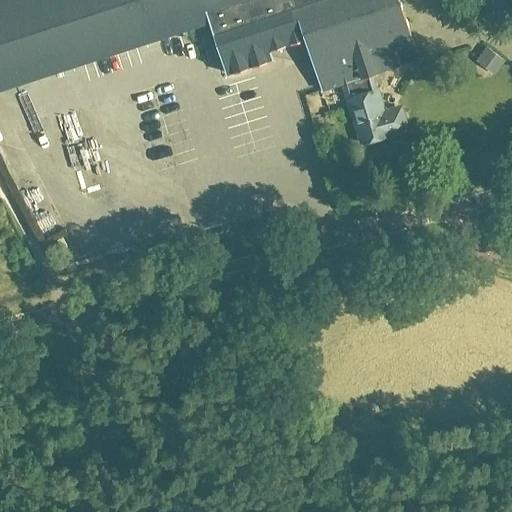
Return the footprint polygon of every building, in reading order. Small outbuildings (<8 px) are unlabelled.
[(371,75),(400,66),(395,50),(413,43),(399,0),(0,0),(0,89),(205,23),(223,76),(269,61),(266,52),(305,39),(322,92),(344,85),(348,98),(345,99),(351,117),(353,116),(362,145),(391,135),(390,134),(403,129),(404,127),(399,109),(396,108),(390,109),(389,113),(384,114),(382,108),(384,107),(378,89),(375,90),(371,75)] [(511,0),(480,0),(487,16),(511,5),(511,0)] [(485,47),(475,60),(494,74),(504,61),(485,47)] [(35,93),(69,85),(67,74),(33,81),(35,93)] [(53,112),(80,224),(104,219),(77,106),(53,112)] [(124,123),(114,129),(122,145),(132,139),(124,123)] [(164,129),(167,141),(190,134),(187,123),(164,129)] [(223,245),(252,237),(249,227),(221,235),(223,245)] [(66,247),(61,238),(56,241),(60,250),(66,247)] [(115,261),(93,264),(96,285),(118,282),(115,261)]
